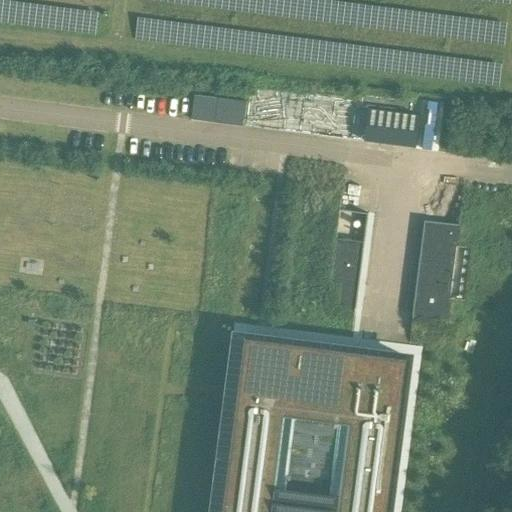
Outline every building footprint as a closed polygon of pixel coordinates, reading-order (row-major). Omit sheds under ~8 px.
[(218,98),(194,94),(191,119),(215,122),(218,98)] [(280,126),(281,98),(249,97),(248,124),(280,126)] [(420,116),(369,109),(365,141),(416,147),(420,116)] [(460,225),(425,221),(413,316),(447,320),(460,225)] [(365,242),(336,238),(330,283),(341,284),(338,306),(356,308),(365,242)] [(389,511),(409,358),(245,336),(222,511),(389,511)]
